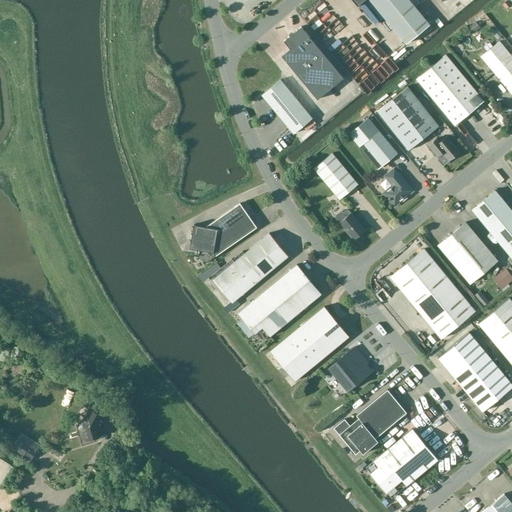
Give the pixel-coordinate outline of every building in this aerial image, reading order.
[(369,0),(406,44),(429,25),(408,0),(369,0)] [(315,19),(306,25),(312,33),(332,19),(329,15),(318,23),(315,19)] [(479,26),(475,22),(468,28),(472,33),(479,26)] [(317,100),(343,79),(301,27),(283,42),(290,50),(281,57),(317,100)] [(497,39),(502,35),(496,28),(491,32),(497,39)] [(481,56),(511,94),(511,56),(499,41),(481,56)] [(377,57),(384,66),(395,58),(389,49),(377,57)] [(435,102),(465,77),(446,54),(416,79),(435,102)] [(454,125),(484,101),(465,77),(435,102),(454,125)] [(313,118),(281,79),(261,95),(293,134),(313,118)] [(400,88),(407,83),(403,79),(397,84),(400,88)] [(439,126),(407,86),(377,110),(408,150),(439,126)] [(378,129),(378,130),(368,118),(348,134),(377,169),(397,153),(378,129)] [(440,141),(437,137),(428,145),(436,154),(441,150),(449,160),(454,156),(454,157),(456,157),(459,155),(459,153),(458,152),(460,151),(447,136),(440,141)] [(358,183),(333,152),(314,168),(339,199),(358,183)] [(383,193),(394,206),(400,201),(402,200),(406,197),(407,195),(413,190),(394,168),(385,176),(393,185),(383,193)] [(495,190),(483,199),(497,215),(508,205),(495,190)] [(497,215),(483,199),(472,209),(485,224),(497,215)] [(204,264),(216,255),(257,227),(240,203),(206,226),(194,224),(190,248),(196,249),(204,264)] [(494,236),(511,221),(511,210),(508,205),(497,215),(485,224),(494,236)] [(365,230),(349,210),(346,210),(343,213),(342,212),(340,212),(336,215),(336,218),(339,222),(353,239),(365,230)] [(498,260),(465,221),(438,245),(470,283),(498,260)] [(504,248),(511,240),(511,221),(494,236),(504,248)] [(405,238),(417,228),(414,224),(401,233),(405,238)] [(214,279),(232,301),(235,299),(288,255),(269,233),(214,279)] [(423,236),(429,244),(433,240),(427,233),(423,236)] [(390,276),(434,329),(441,338),(475,310),(424,248),(390,276)] [(269,335),(270,335),(321,293),(297,264),(238,312),(255,332),(256,332),(263,340),(269,335)] [(504,267),(492,278),(502,289),(511,280),(511,267),(510,266),(506,269),(504,267)] [(474,295),(484,306),(488,302),(479,291),(474,295)] [(511,300),(509,297),(479,323),(511,362),(511,300)] [(314,311),(324,302),(321,298),(311,308),(314,311)] [(235,299),(232,301),(224,308),(228,313),(239,303),(235,299)] [(390,314),(402,304),(399,300),(387,310),(390,314)] [(324,306),(270,351),(294,381),(349,336),(324,306)] [(469,331),(439,356),(458,380),(483,411),(511,386),(511,383),(488,354),(469,331)] [(410,334),(406,338),(415,349),(420,345),(410,334)] [(349,391),(373,371),(353,347),(329,367),(349,391)] [(431,359),(427,363),(435,373),(439,370),(431,359)] [(346,442),(397,400),(387,389),(356,415),(359,418),(350,425),(344,419),(334,427),(346,442)] [(430,398),(436,405),(440,401),(433,395),(430,398)] [(378,441),(375,438),(407,412),(397,400),(346,442),(356,454),(360,450),(363,453),(378,441)] [(440,404),(437,407),(444,416),(448,413),(440,404)] [(82,430),(85,440),(101,436),(99,427),(104,417),(89,409),(83,420),(79,421),(78,425),(79,428),(82,430)] [(366,466),(391,497),(437,459),(412,428),(366,466)] [(41,446),(21,432),(10,448),(31,461),(41,446)] [(454,444),(459,441),(454,434),(449,437),(454,444)] [(449,441),(445,443),(450,455),(454,454),(449,441)] [(449,466),(453,468),(458,460),(454,457),(449,466)] [(398,507),(408,501),(403,493),(397,496),(398,498),(394,500),(398,507)] [(511,511),(511,502),(504,493),(481,511),(511,511)] [(468,511),(476,511),(480,509),(473,500),(464,507),(468,511)]
